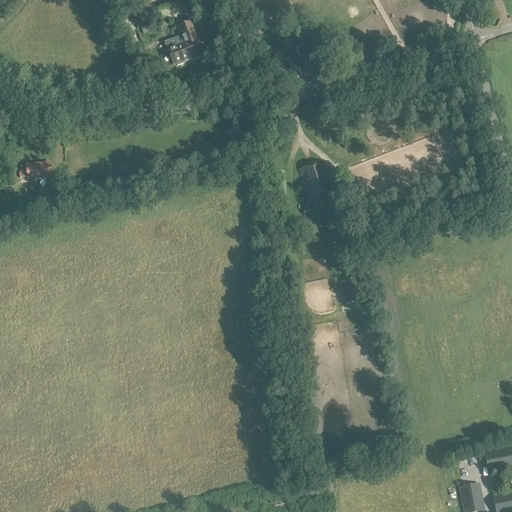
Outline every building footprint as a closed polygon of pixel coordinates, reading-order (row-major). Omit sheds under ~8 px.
[(185,46),(169,52),(174,66),(205,54),(199,39),(197,40),(191,24),(179,28),(185,46)] [(274,54),(279,53),(279,50),(277,45),(275,44),(271,46),(270,48),(272,53),(274,54)] [(296,49),(299,58),(296,59),(296,57),(286,60),(293,80),(303,77),(297,61),(300,60),(309,85),(321,80),(311,52),(312,50),(310,47),(309,46),(308,45),(296,49)] [(322,163),(300,171),(304,183),(303,184),(309,200),(332,192),(322,163)] [(27,167),(21,167),(22,179),(28,178),(28,180),(52,178),(51,164),(27,166),(27,167)] [(342,284),(346,305),(359,302),(363,318),(368,317),(364,300),(359,279),(342,284)] [(511,468),(511,455),(511,449),(485,454),(489,473),(511,468)] [(458,488),(462,511),(481,511),(484,511),(479,484),(458,488)] [(511,511),(511,492),(492,496),(495,511),(511,511)]
